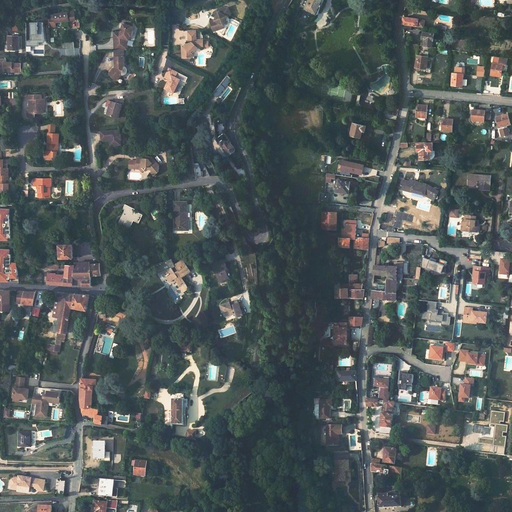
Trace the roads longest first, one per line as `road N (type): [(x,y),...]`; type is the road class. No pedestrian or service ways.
road 1 (residential): [(286,0),(233,129),(261,236),(248,235),(219,182),(102,201)]
road 2 (unclassified): [(370,511),(360,383),(373,232),(408,92)]
road 3 (residential): [(339,511),(315,466),(285,448),(266,393),(240,407),(212,446),(79,422)]
road 4 (residential): [(208,0),(177,9),(66,7),(0,16)]
road 5 (unknown): [(0,443),(6,460),(77,467),(0,469)]
road 6 (unknown): [(373,232),(423,240),(458,260),(459,300),(484,306)]
road 7 (residential): [(101,290),(81,359),(79,422)]
